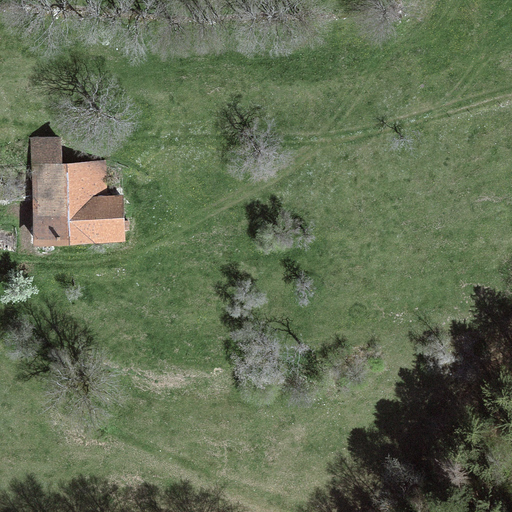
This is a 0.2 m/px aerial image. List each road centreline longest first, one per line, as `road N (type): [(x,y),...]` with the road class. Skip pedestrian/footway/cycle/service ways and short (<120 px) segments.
road 1 (track): [(98,145),(339,144),(511,97)]
road 2 (track): [(374,511),(511,371)]
